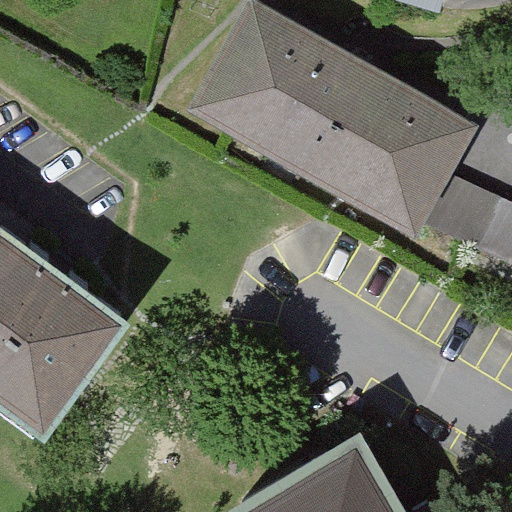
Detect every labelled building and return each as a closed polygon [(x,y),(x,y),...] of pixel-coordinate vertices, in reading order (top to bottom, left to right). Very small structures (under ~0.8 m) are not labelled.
[(277,0),(246,0),(187,105),(413,231),(419,222),(477,250),(503,198),(449,170),(480,113),(277,0)] [(406,0),(439,10),(442,0),(406,0)] [(511,201),(503,198),(477,250),(511,267),(511,201)] [(104,285),(0,210),(0,378),(57,421),(138,309),(104,285)] [(413,511),(371,438),(256,504),(261,511),(413,511)]
